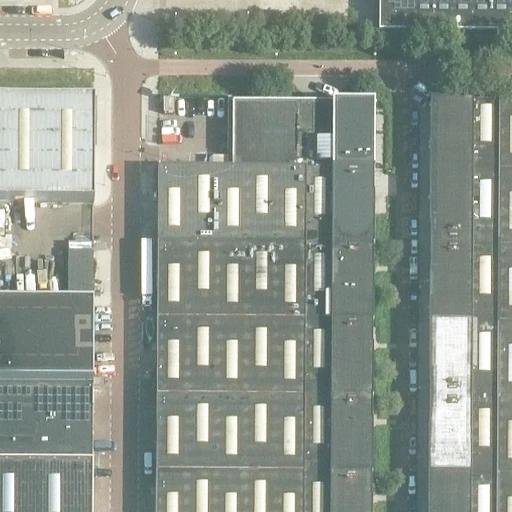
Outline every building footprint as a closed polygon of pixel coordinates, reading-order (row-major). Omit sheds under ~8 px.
[(511,31),(511,0),(384,0),(384,31),(474,31),(474,40),(498,40),(498,31),(511,31)] [(0,203),(93,204),(94,113),(93,113),(93,102),(83,102),(83,101),(0,101),(0,203)] [(373,250),(373,172),(374,104),(232,104),(231,171),(157,171),(157,249),(373,250)] [(511,250),(511,104),(430,104),(429,250),(511,250)] [(70,296),(90,298),(93,250),(73,249),(70,296)] [(372,326),(373,273),(373,250),(157,249),(156,325),(372,326)] [(511,326),(511,250),(429,250),(428,326),(511,326)] [(0,385),(92,386),(92,306),(0,305),(0,385)] [(372,402),(372,349),(372,326),(156,325),(156,401),(372,402)] [(511,402),(511,326),(428,326),(428,402),(511,402)] [(92,466),(92,393),(92,386),(0,385),(0,465),(91,466),(92,466)] [(371,478),(372,425),(372,402),(156,401),(155,477),(371,478)] [(511,479),(511,402),(428,402),(427,478),(511,479)] [(0,511),(91,511),(91,498),(91,466),(0,465),(0,511)] [(371,511),(371,501),(371,478),(155,477),(155,511),(371,511)] [(511,511),(511,479),(427,478),(427,511),(511,511)]
